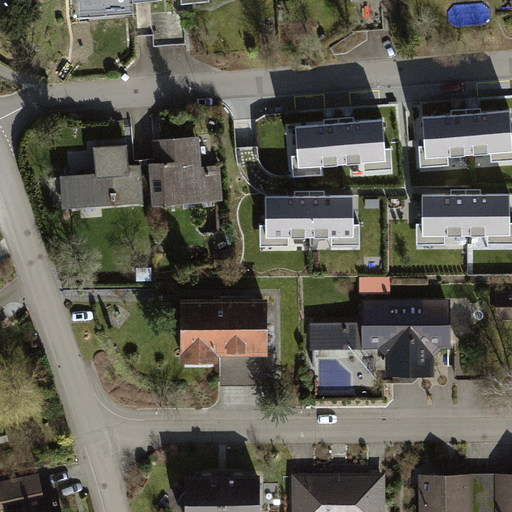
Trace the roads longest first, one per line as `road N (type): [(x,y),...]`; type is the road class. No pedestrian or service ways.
road 1 (residential): [(511,66),(40,101),(0,122)]
road 2 (residential): [(511,428),(159,431)]
road 3 (residential): [(0,164),(103,453)]
